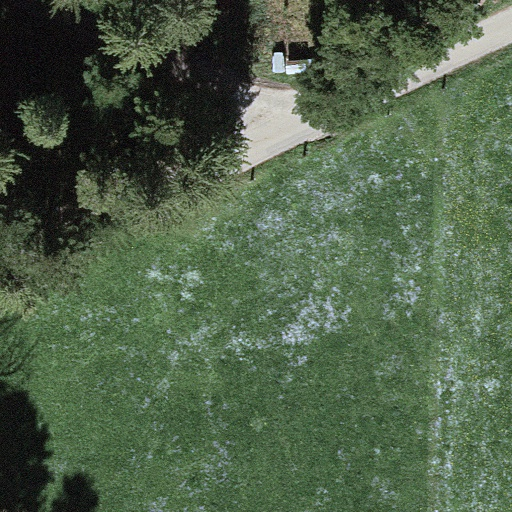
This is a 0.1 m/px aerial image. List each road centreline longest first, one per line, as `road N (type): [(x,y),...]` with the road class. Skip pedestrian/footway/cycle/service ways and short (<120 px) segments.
road 1 (unclassified): [(0,268),(511,20)]
road 2 (track): [(34,0),(288,128)]
